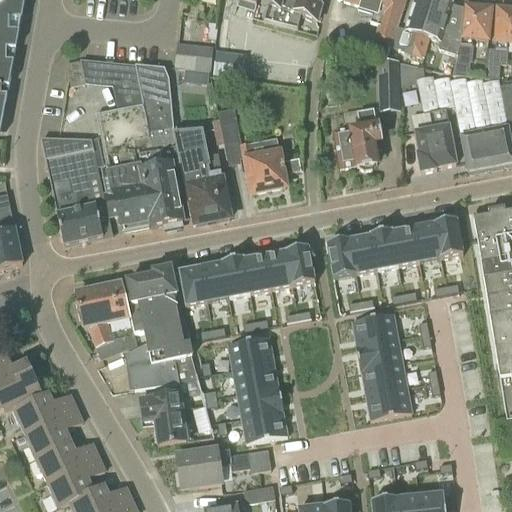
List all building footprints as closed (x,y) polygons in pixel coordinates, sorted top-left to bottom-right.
[(0,0),(0,131),(24,0),(0,0)] [(226,0),(240,4),(239,7),(241,12),(253,15),(257,0),(226,0)] [(264,0),(262,6),(267,8),(263,23),(273,27),(282,0),(264,0)] [(282,0),(273,27),(296,33),(300,20),(314,26),(322,10),(319,9),(321,0),(282,0)] [(392,47),(406,0),(345,0),(344,5),(372,14),(369,24),(378,27),(374,41),(368,58),(385,64),(390,47),(392,47)] [(422,41),(434,2),(429,0),(416,0),(399,55),(411,59),(416,40),(422,41)] [(460,46),(462,12),(462,13),(451,9),(452,7),(434,2),(422,41),(416,40),(411,59),(422,62),(428,44),(436,47),(436,49),(439,54),(457,59),(456,65),(460,46)] [(460,46),(456,65),(470,66),(472,45),(488,47),(491,13),(463,10),(462,12),(460,46)] [(511,47),(511,14),(495,14),(493,53),(486,53),(483,83),(498,84),(499,68),(505,68),(506,47),(511,47)] [(210,75),(213,51),(177,47),(174,71),(210,75)] [(242,82),(245,59),(215,56),(212,79),(242,82)] [(71,92),(86,88),(81,65),(65,68),(71,92)] [(378,116),(400,116),(398,65),(376,66),(378,116)] [(174,136),(175,136),(170,84),(166,73),(137,70),(144,111),(150,144),(134,147),(138,164),(141,177),(140,178),(150,227),(149,228),(150,233),(183,226),(172,172),(180,170),(174,138),(174,136)] [(511,167),(511,161),(504,125),(497,91),(496,86),(482,89),(481,84),(466,87),(465,83),(449,86),(448,82),(433,85),(432,81),(417,84),(423,116),(432,114),(444,112),(452,110),(467,177),(511,167)] [(511,87),(497,91),(504,125),(511,123),(511,87)] [(121,233),(149,228),(150,227),(140,178),(141,177),(138,164),(134,147),(150,144),(144,111),(96,120),(107,172),(101,173),(111,223),(119,221),(121,233)] [(435,173),(455,169),(444,112),(432,114),(436,133),(414,137),(418,160),(417,160),(420,178),(436,175),(435,173)] [(223,149),(240,145),(234,114),(216,117),(223,149)] [(370,175),(374,169),(377,169),(375,156),(381,155),(374,115),(355,118),(358,134),(333,138),(339,174),(355,171),(356,173),(359,172),(363,176),(370,175)] [(174,138),(180,170),(187,211),(191,211),(194,230),(229,224),(222,186),(211,188),(208,171),(209,171),(203,134),(175,136),(174,136),(174,138)] [(280,166),(279,158),(276,144),(237,152),(243,179),(249,178),(253,199),(268,196),(269,198),(273,197),(273,195),(286,192),(283,179),(300,175),(298,163),(280,166)] [(62,251),(100,243),(93,212),(103,210),(91,155),(43,166),(62,251)] [(22,269),(5,201),(0,201),(0,275),(21,270),(21,269),(22,269)] [(506,290),(511,289),(511,209),(471,217),(485,304),(507,301),(506,290)] [(456,224),(433,228),(440,264),(462,260),(456,224)] [(433,228),(412,232),(419,268),(440,264),(433,228)] [(412,232),(392,236),(398,272),(419,268),(412,232)] [(392,235),(368,240),(368,241),(375,276),(398,272),(392,236),(392,235)] [(368,241),(348,244),(355,280),(375,276),(368,241)] [(348,244),(326,249),(333,284),(355,280),(348,244)] [(307,252),(285,256),(292,292),(314,287),(307,252)] [(285,256),(264,260),(270,295),(292,292),(285,256)] [(264,260),(244,264),(250,299),(270,295),(264,260)] [(244,263),(220,268),(227,304),(250,299),(244,264),(244,263)] [(220,268),(200,272),(207,307),(227,304),(220,268)] [(200,272),(178,276),(184,312),(207,307),(200,272)] [(192,362),(178,301),(171,274),(153,278),(153,282),(126,287),(131,311),(138,309),(140,319),(134,320),(131,325),(134,340),(144,337),(147,350),(127,359),(132,396),(180,390),(178,384),(195,380),(195,379),(190,362),(192,362)] [(117,354),(112,345),(109,337),(105,330),(129,325),(122,288),(97,293),(76,298),(77,305),(75,306),(79,328),(82,327),(83,334),(88,333),(100,360),(117,354)] [(457,289),(445,291),(446,299),(458,297),(457,289)] [(507,301),(485,304),(498,384),(511,382),(511,390),(511,289),(506,290),(507,301)] [(445,291),(433,293),(435,301),(446,299),(445,291)] [(415,297),(402,299),(404,307),(416,305),(415,297)] [(402,299),(391,301),(392,309),(404,307),(402,299)] [(372,304),(360,306),(361,314),(373,312),(372,304)] [(360,306),(347,309),(349,316),(361,314),(360,306)] [(309,316),(297,318),(298,326),(310,324),(309,316)] [(297,318),(285,320),(286,328),(298,326),(297,318)] [(392,319),(351,327),(356,351),(397,344),(392,319)] [(266,325),(254,327),(256,335),(268,332),(266,325)] [(254,327),(242,329),(244,337),(256,335),(254,327)] [(426,327),(418,328),(420,340),(428,339),(426,327)] [(224,333),(212,335),(213,343),(225,340),(224,333)] [(212,335),(200,337),(201,345),(213,343),(212,335)] [(117,354),(100,360),(102,364),(136,350),(133,337),(112,345),(117,354)] [(428,339),(420,340),(423,352),(431,351),(428,339)] [(268,343),(227,350),(232,376),(273,368),(268,343)] [(356,351),(355,351),(360,378),(361,378),(402,370),(397,344),(356,351)] [(15,415),(28,409),(25,405),(39,398),(25,369),(12,375),(3,357),(0,359),(0,416),(2,415),(4,421),(15,416),(15,415)] [(208,367),(200,369),(203,381),(211,380),(208,367)] [(273,368),(232,376),(236,399),(277,391),(273,368)] [(402,370),(361,378),(365,401),(406,393),(402,370)] [(435,375),(427,376),(429,388),(437,387),(435,375)] [(437,387),(429,388),(432,400),(440,399),(437,387)] [(277,391),(236,399),(241,425),(282,417),(283,417),(278,391),(277,391)] [(406,393),(365,401),(370,426),(411,418),(406,393)] [(492,396),(470,400),(474,419),(496,414),(492,396)] [(186,446),(179,398),(150,402),(151,403),(139,405),(142,428),(154,426),(157,450),(186,446)] [(38,463),(70,448),(65,436),(81,428),(69,402),(52,410),(48,400),(28,409),(15,415),(15,416),(21,429),(18,430),(29,453),(32,451),(38,463)] [(282,417),(241,425),(245,449),(287,442),(282,417)] [(222,426),(214,428),(217,440),(225,438),(222,426)] [(71,507),(93,496),(88,485),(105,477),(92,451),(75,458),(70,448),(38,463),(44,478),(41,479),(51,502),(55,500),(60,511),(63,511),(72,508),(71,507)] [(215,454),(177,461),(180,478),(218,472),(218,470),(232,469),(230,460),(230,456),(216,458),(215,454)] [(248,458),(230,460),(232,469),(233,476),(250,474),(250,478),(270,475),(267,455),(267,454),(247,457),(248,458)] [(409,468),(410,476),(422,474),(421,466),(409,468)] [(440,476),(451,474),(450,466),(438,468),(440,476)] [(218,472),(180,478),(182,495),(220,490),(218,472)] [(368,476),(368,484),(380,481),(379,474),(368,476)] [(350,479),(338,481),(340,489),(351,487),(350,479)] [(490,483),(493,505),(502,503),(498,481),(490,483)] [(292,498),(290,490),(279,492),(280,500),(292,498)] [(245,509),(275,505),(273,491),(243,495),(245,509)] [(71,507),(72,508),(73,511),(133,511),(126,494),(109,502),(105,492),(93,497),(93,496),(71,507)] [(450,511),(449,497),(424,500),(425,511),(450,511)] [(425,511),(424,500),(400,503),(401,511),(425,511)] [(401,511),(400,503),(375,505),(376,511),(401,511)]
